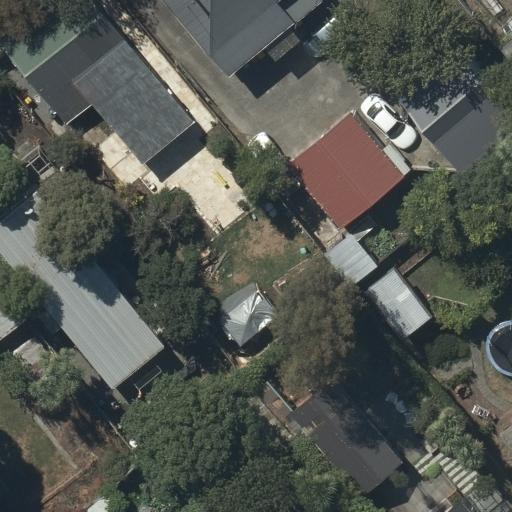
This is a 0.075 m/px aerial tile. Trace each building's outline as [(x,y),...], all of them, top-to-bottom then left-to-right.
[(78,0),(44,0),(0,36),(0,50),(64,128),(86,110),(137,171),(191,126),(125,45),(119,49),(78,0)] [(318,0),(161,0),(231,82),(324,7),(318,0)] [(511,46),(502,54),(511,65),(511,46)] [(353,113),(287,166),(341,230),(409,172),(389,148),(386,151),(353,113)] [(35,191),(0,219),(0,259),(110,392),(165,347),(35,191)] [(0,301),(0,341),(20,326),(0,301)] [(404,470),(339,385),(295,419),(359,503),(404,470)] [(245,395),(228,408),(245,432),(233,441),(260,477),(299,447),(268,407),(259,414),(245,395)] [(486,511),(460,480),(421,511),(486,511)]
